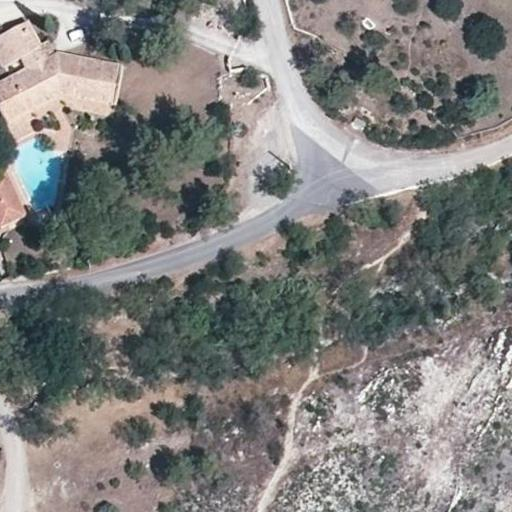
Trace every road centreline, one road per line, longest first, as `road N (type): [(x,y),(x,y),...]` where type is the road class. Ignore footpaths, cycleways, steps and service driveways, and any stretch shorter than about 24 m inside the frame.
road 1 (residential): [(313,164),(301,204),(274,221),(122,277),(0,302)]
road 2 (unclassified): [(313,164),(395,172),(459,164),(511,142)]
road 3 (residential): [(267,0),(313,164)]
